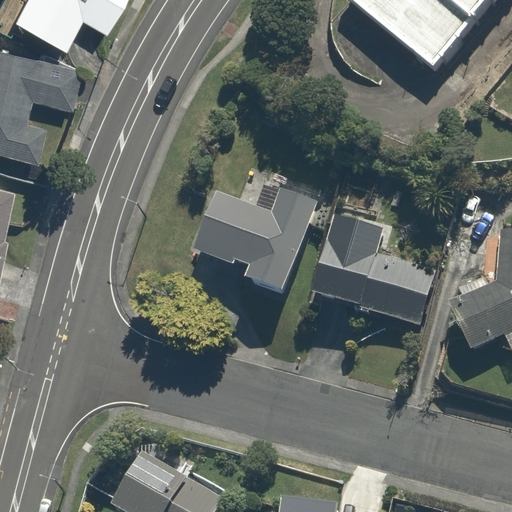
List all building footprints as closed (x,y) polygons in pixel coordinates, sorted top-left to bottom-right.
[(123,0),(20,0),(7,22),(59,52),(77,21),(103,36),(123,0)] [(315,0),(399,76),(468,0),(315,0)] [(78,67),(0,50),(0,155),(38,163),(47,118),(24,113),(26,101),(69,110),(78,67)] [(223,197),(199,260),(240,275),(242,270),(256,275),(250,290),(288,305),(323,211),(265,189),(257,210),(223,197)] [(0,234),(9,193),(0,191),(0,257),(3,245),(0,244),(0,234)] [(388,231),(333,220),(317,309),(426,330),(436,275),(382,265),(388,231)] [(467,302),(452,310),(478,356),(504,340),(511,352),(511,237),(502,237),(499,285),(491,289),(486,277),(461,289),(467,302)] [(152,451),(121,508),(128,511),(218,511),(229,493),(152,451)] [(349,511),(350,506),(292,502),(291,511),(349,511)]
